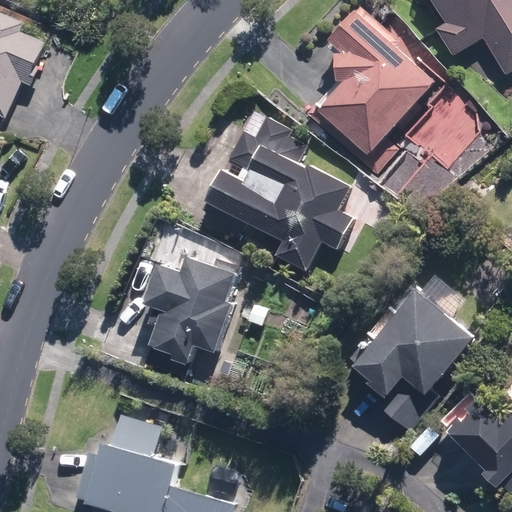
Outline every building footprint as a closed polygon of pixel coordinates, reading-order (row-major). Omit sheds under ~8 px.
[(511,0),(432,0),(443,17),(433,23),(450,52),(482,34),(504,71),(511,66),(511,0)] [(398,37),(358,1),(354,6),(350,2),(323,33),(337,45),(330,46),(332,75),(337,74),(305,110),(376,172),(399,146),(381,130),(391,119),(400,126),(420,104),(411,96),(431,75),(393,42),(398,37)] [(9,13),(0,8),(0,109),(15,116),(32,80),(40,84),(51,62),(48,61),(58,41),(33,29),(37,21),(12,8),(9,13)] [(218,162),(201,194),(280,237),(274,250),(303,267),(318,238),(334,246),(352,215),(336,206),(349,183),(304,159),(302,163),(296,160),(306,142),(286,132),(289,126),(265,113),(254,134),(242,127),(227,155),(245,165),(240,174),(218,162)] [(213,260),(183,250),(178,266),(152,257),(139,296),(151,301),(145,318),(152,320),(145,339),(150,341),(144,359),(184,373),(189,360),(184,358),(191,338),(211,346),(228,296),(222,295),(230,269),(236,271),(239,262),(215,255),(213,260)] [(469,330),(409,280),(390,304),(388,301),(365,328),(367,330),(347,354),(350,356),(345,362),(384,394),(378,402),(410,428),(439,394),(425,383),(469,330)] [(511,390),(509,394),(511,396),(496,411),(475,389),(472,392),(467,386),(438,415),(443,420),(443,421),(444,422),(443,424),(481,463),(478,466),(493,480),(497,475),(511,490),(511,390)] [(152,450),(162,420),(120,407),(111,438),(98,434),(93,451),(86,447),(80,467),(88,469),(80,494),(139,511),(231,511),(235,501),(168,479),(175,457),(152,450)]
